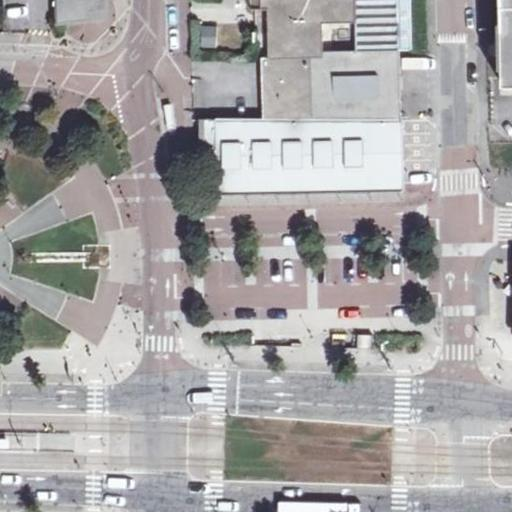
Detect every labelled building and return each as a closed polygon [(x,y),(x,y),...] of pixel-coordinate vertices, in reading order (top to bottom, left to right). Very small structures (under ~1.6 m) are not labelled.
[(51,0),(52,22),(86,15),(83,7),(99,7),(98,0),(51,0)] [(269,7),(268,116),(394,118),(398,118),(398,61),(368,63),(368,43),(411,40),(410,0),(257,0),(257,12),(269,7)] [(511,0),(501,0),(502,46),(503,88),(511,88),(511,0)] [(368,63),(398,61),(413,60),(411,40),(368,43),(368,63)] [(171,92),(165,93),(169,115),(175,114),(171,92)] [(215,204),(396,200),(394,118),(194,120),(194,155),(204,155),(206,160),(210,159),(211,183),(215,204)] [(375,335),(359,334),(358,349),(374,349),(375,335)] [(9,437),(0,437),(0,446),(9,446),(9,437)]
